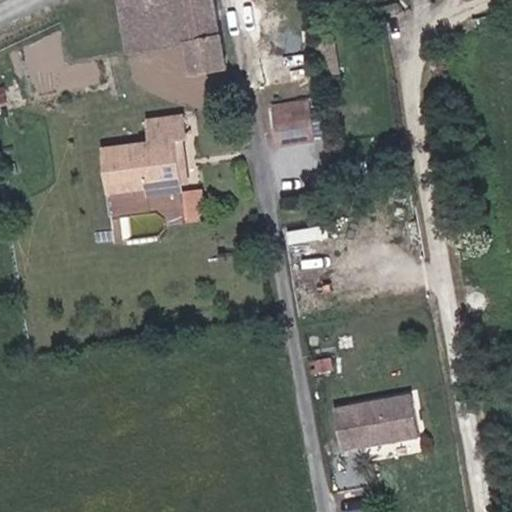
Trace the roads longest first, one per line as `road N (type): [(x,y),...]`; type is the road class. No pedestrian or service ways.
road 1 (track): [(499,0),(423,38),(411,87),(490,511)]
road 2 (residential): [(310,511),(215,0)]
